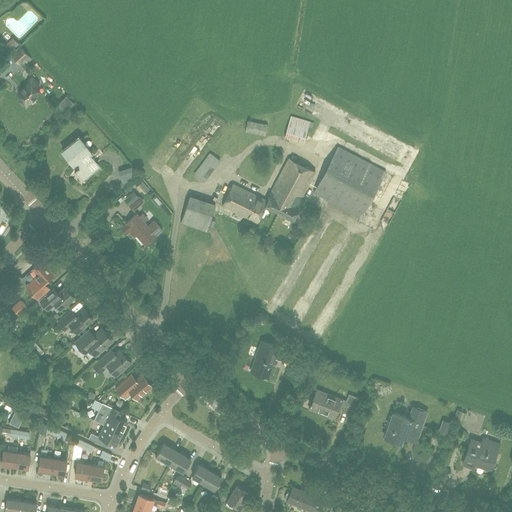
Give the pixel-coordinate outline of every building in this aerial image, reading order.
[(28,55),(21,47),(12,56),(19,64),(28,55)] [(21,101),(26,106),(39,92),(35,88),(38,84),(31,77),(27,81),(29,83),(18,94),(23,98),(21,101)] [(64,110),(71,103),(63,95),(56,103),(64,110)] [(291,115),(284,137),(304,142),(308,127),(312,128),(313,123),(310,121),(291,115)] [(245,131),(265,135),(267,126),(267,124),(247,120),(245,131)] [(233,134),(219,138),(224,155),(238,151),(233,134)] [(91,152),(85,144),(79,137),(69,144),(62,150),(77,168),(85,176),(98,165),(89,154),(91,152)] [(360,218),(385,172),(338,146),(313,193),(360,218)] [(191,172),(201,180),(217,159),(207,151),(191,172)] [(272,193),(268,201),(232,183),(222,205),(257,222),(265,206),(292,220),(298,209),(295,207),(315,171),(289,157),(270,192),(272,193)] [(136,179),(132,166),(118,171),(122,181),(123,183),(136,179)] [(206,230),(215,204),(190,195),(181,222),(206,230)] [(138,197),(129,205),(134,210),(143,202),(138,197)] [(381,214),(386,216),(390,210),(384,207),(381,214)] [(154,220),(148,226),(137,213),(125,223),(121,227),(126,234),(129,232),(133,236),(135,234),(145,245),(156,235),(162,230),(154,220)] [(45,283),(54,275),(47,266),(46,267),(41,262),(33,269),(40,277),(28,288),(38,299),(50,289),(45,283)] [(55,303),(61,310),(75,297),(65,287),(54,297),(49,292),(39,301),(47,310),(55,303)] [(27,308),(20,300),(11,308),(18,316),(27,308)] [(77,332),(93,318),(84,308),(72,318),(68,313),(58,322),(65,330),(70,325),(77,332)] [(75,342),(85,353),(90,349),(95,355),(112,340),(102,328),(90,338),(85,332),(75,342)] [(268,377),(278,346),(261,340),(251,371),(268,377)] [(290,359),(294,348),(283,344),(279,355),(290,359)] [(116,375),(131,362),(120,349),(111,357),(107,352),(93,365),(99,371),(107,364),(116,375)] [(137,399),(152,385),(142,374),(131,384),(126,378),(115,387),(121,393),(127,388),(137,399)] [(346,400),(316,388),(308,408),(334,418),(339,405),(356,412),(361,399),(349,394),(346,400)] [(128,421),(121,418),(123,412),(113,407),(102,402),(98,410),(106,414),(101,423),(105,424),(122,433),(128,421)] [(409,418),(392,412),(390,420),(388,419),(385,427),(387,428),(384,437),(401,443),(403,435),(416,439),(416,441),(426,411),(413,407),(409,418)] [(20,410),(16,408),(9,423),(18,427),(25,413),(20,410)] [(477,420),(470,417),(471,415),(459,409),(454,420),(475,429),(476,425),(475,425),(477,420)] [(39,433),(46,434),(48,424),(41,423),(39,433)] [(116,445),(122,433),(105,424),(99,436),(91,432),(88,438),(103,445),(105,439),(116,445)] [(56,436),(59,429),(50,425),(47,432),(56,436)] [(19,437),(20,430),(11,429),(2,427),(1,432),(10,433),(10,436),(19,437)] [(67,433),(59,429),(56,436),(64,440),(65,439),(66,436),(69,437),(70,435),(67,433)] [(30,432),(20,430),(19,437),(28,439),(30,432)] [(69,458),(72,458),(80,460),(82,448),(92,452),(94,446),(95,446),(77,438),(74,444),(75,445),(73,454),(69,454),(69,458)] [(483,438),(481,442),(471,438),(462,463),(473,467),(475,462),(491,468),(499,444),(483,438)] [(170,463),(177,451),(163,443),(156,455),(170,463)] [(14,465),(17,452),(3,449),(1,463),(14,465)] [(102,450),(99,456),(109,461),(112,454),(102,450)] [(191,459),(177,451),(170,463),(184,471),(191,459)] [(30,454),(17,452),(14,465),(28,467),(30,454)] [(51,471),(54,458),(40,455),(38,469),(51,471)] [(67,460),(54,458),(51,471),(65,473),(67,460)] [(88,477),(90,464),(77,461),(74,475),(88,477)] [(104,466),(96,465),(90,464),(88,477),(102,479),(104,466)] [(203,483),(210,471),(199,464),(192,476),(203,483)] [(222,477),(210,471),(203,483),(214,489),(222,477)] [(181,484),(184,479),(177,475),(174,480),(174,481),(181,484)] [(151,485),(144,482),(143,482),(143,481),(137,479),(135,486),(149,491),(149,490),(151,485)] [(192,484),(184,479),(181,484),(182,485),(178,490),(179,490),(182,492),(186,487),(188,489),(192,484)] [(227,501),(234,506),(231,511),(232,511),(239,511),(241,510),(243,505),(241,504),(248,493),(236,486),(227,501)] [(293,487),(290,493),(289,493),(287,493),(285,498),(286,500),(287,501),(312,511),(311,511),(320,511),(324,504),(317,501),(318,497),(293,487)] [(213,506),(218,496),(213,493),(207,503),(213,506)] [(158,500),(154,499),(139,494),(135,504),(150,509),(152,504),(156,505),(164,507),(165,502),(158,500)] [(16,511),(19,511),(21,501),(6,498),(4,510),(16,511)] [(35,511),(37,503),(21,501),(19,511),(35,511)] [(202,511),(203,511),(205,511),(206,511),(209,507),(206,505),(206,504),(201,501),(197,509),(202,511)]
